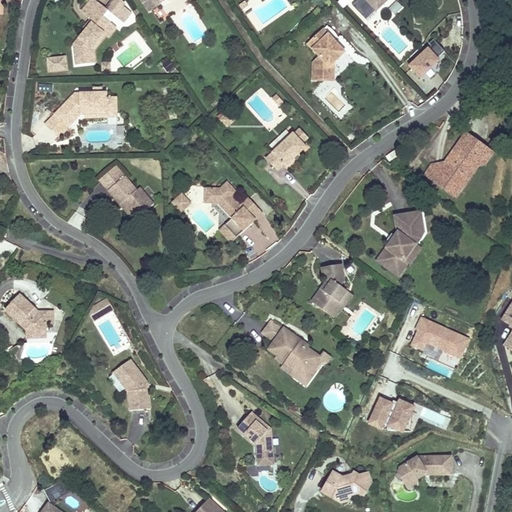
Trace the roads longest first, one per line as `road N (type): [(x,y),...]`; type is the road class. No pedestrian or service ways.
road 1 (residential): [(160,331),(190,303),(283,258),(357,163),(455,91),(474,50),(472,0)]
road 2 (residential): [(18,489),(15,424),(49,402),(67,408),(143,475),(172,473),(193,457),(201,421),(160,331)]
road 3 (residential): [(36,0),(16,118),(24,182),(60,225),(108,252),(160,331)]
